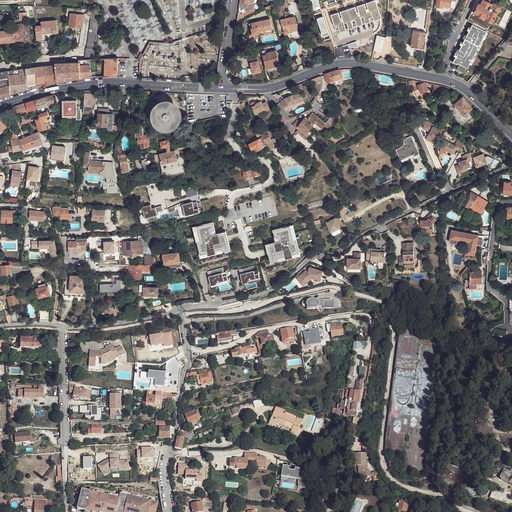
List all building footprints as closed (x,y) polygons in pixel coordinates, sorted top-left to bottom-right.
[(493,5),(491,4),(482,0),(480,5),(478,4),(473,12),(485,18),(485,19),(491,22),(496,13),(497,14),(500,6),(494,3),(493,3),(493,5)] [(245,17),(255,12),(254,8),(245,13),(242,14),(244,18),(245,17)] [(87,45),(95,46),(96,35),(100,9),(95,9),(89,16),(92,18),(87,45)] [(82,28),(83,15),(71,13),(70,24),(75,24),(75,28),(81,28),(82,28)] [(294,16),(279,20),(281,26),(282,26),(283,31),(282,31),(282,33),(283,35),(285,35),(286,35),(288,34),(289,33),(297,30),(294,16)] [(259,32),(272,29),(270,19),(251,23),(252,28),(251,29),(252,36),(259,34),(259,32)] [(42,22),(42,28),(43,32),(52,31),(53,33),(58,32),(56,20),(42,22)] [(29,23),(26,23),(27,29),(23,30),(24,40),(23,41),(24,44),(32,43),(29,23)] [(22,24),(13,24),(14,29),(15,41),(23,41),(24,40),(23,30),(22,24)] [(15,41),(14,29),(5,30),(4,30),(5,42),(15,41)] [(413,30),(410,46),(423,48),(426,31),(413,30)] [(89,59),(93,59),(94,49),(87,48),(86,48),(85,59),(89,59)] [(270,65),(279,63),(276,50),(266,53),(266,55),(262,56),(266,69),(271,68),(270,65)] [(104,77),(118,76),(118,74),(117,74),(118,58),(105,58),(104,77)] [(258,61),(250,63),(253,74),(261,72),(258,61)] [(55,65),(56,82),(69,80),(71,79),(70,62),(66,62),(55,63),(55,65)] [(71,79),(80,78),(79,65),(79,62),(71,62),(70,62),(71,79)] [(79,65),(80,78),(91,77),(90,64),(79,65)] [(47,83),(56,82),(55,65),(46,66),(47,83)] [(38,86),(47,83),(46,66),(36,67),(38,86)] [(10,94),(38,86),(36,67),(8,71),(9,85),(10,94)] [(328,73),(325,74),(328,82),(342,77),(343,77),(340,69),(337,70),(333,71),(331,72),(328,73)] [(0,87),(9,85),(8,71),(0,72),(0,87)] [(464,80),(468,81),(472,76),(470,75),(471,73),(466,71),(464,74),(458,72),(456,77),(461,79),(464,80)] [(321,76),(311,79),(313,84),(322,80),(321,76)] [(426,86),(425,82),(418,84),(418,85),(414,87),(415,90),(419,88),(421,93),(428,90),(426,86)] [(0,97),(5,96),(10,94),(9,85),(0,87),(0,97)] [(299,92),(278,101),(284,108),(293,104),(294,105),(303,101),(299,92)] [(84,94),(84,104),(93,105),(94,104),(94,94),(84,94)] [(52,95),(45,97),(48,105),(55,102),(52,95)] [(474,106),(464,95),(454,104),(464,115),(474,106)] [(45,97),(36,100),(39,108),(47,106),(48,105),(45,97)] [(150,113),(150,115),(151,119),(152,123),(155,126),(158,128),(159,128),(162,130),(166,130),(170,129),(174,128),(177,125),(179,122),(181,118),(181,114),(181,110),(180,107),(178,104),(175,101),(171,99),(167,99),(164,99),(160,99),(156,101),(154,104),(154,103),(147,103),(146,113),(150,113)] [(36,100),(26,103),(29,110),(29,111),(34,110),(39,108),(36,100)] [(77,109),(77,106),(77,100),(63,101),(64,116),(77,115),(77,119),(82,118),(82,108),(80,108),(77,109)] [(265,111),(270,108),(266,101),(261,103),(260,101),(256,103),(255,101),(250,103),(255,113),(264,108),(265,111)] [(313,107),(319,111),(323,105),(318,102),(313,107)] [(23,111),(21,104),(15,106),(17,113),(23,111)] [(91,115),(91,120),(98,120),(97,125),(107,126),(107,131),(112,131),(112,130),(117,130),(117,125),(112,125),(113,114),(108,114),(108,110),(99,109),(99,114),(91,113),(92,109),(83,109),(83,114),(83,116),(85,116),(85,114),(91,115)] [(41,118),(38,119),(37,119),(40,130),(47,128),(45,118),(49,117),(48,112),(43,114),(40,115),(41,118)] [(315,123),(322,128),(326,124),(312,113),(310,116),(308,119),(306,117),(305,117),(300,123),(297,120),(293,126),(298,130),(296,132),(306,139),(309,135),(307,133),(310,129),(313,125),(314,124),(315,123)] [(326,124),(322,128),(326,131),(333,122),(329,120),(326,124)] [(428,137),(437,142),(443,131),(434,127),(435,125),(428,121),(424,128),(424,129),(431,132),(428,137)] [(138,136),(143,135),(141,125),(133,126),(135,137),(138,136)] [(35,146),(44,143),(40,132),(31,135),(35,146)] [(265,141),(266,142),(272,139),(269,133),(263,137),(265,141)] [(23,150),(35,146),(31,135),(19,139),(23,149),(23,150)] [(138,136),(139,143),(140,143),(141,147),(148,146),(146,135),(143,135),(138,136)] [(419,153),(411,135),(405,138),(407,143),(401,146),(401,147),(396,149),(401,160),(413,154),(414,156),(419,153)] [(269,148),(270,149),(278,145),(275,137),(272,139),(266,142),(267,145),(269,148)] [(19,138),(18,138),(11,139),(11,142),(12,146),(13,151),(23,149),(19,139),(19,138)] [(259,139),(249,143),(251,149),(255,147),(257,150),(263,147),(259,139)] [(456,149),(460,150),(465,142),(459,139),(456,145),(445,140),(442,147),(451,152),(452,149),(455,151),(456,149)] [(165,147),(169,146),(170,146),(169,140),(160,142),(161,148),(165,147)] [(52,157),(64,159),(65,159),(66,148),(53,146),(52,157)] [(175,150),(170,151),(168,152),(160,153),(162,160),(162,163),(177,160),(176,158),(175,150)] [(103,161),(92,160),(89,157),(90,152),(84,152),(83,166),(88,166),(91,170),(95,170),(99,168),(101,171),(99,173),(106,177),(106,183),(117,183),(113,165),(105,164),(103,164),(103,161)] [(462,170),(466,168),(470,167),(468,161),(472,160),(470,153),(462,156),(464,161),(459,163),(460,165),(458,166),(459,168),(457,169),(459,174),(463,173),(462,170)] [(483,158),(482,154),(474,157),(477,166),(487,162),(487,163),(488,165),(493,164),(495,159),(488,156),(485,158),(483,158)] [(176,158),(177,160),(183,167),(187,166),(185,156),(176,158)] [(126,157),(120,159),(122,171),(128,170),(127,163),(128,163),(127,157),(126,157)] [(144,166),(149,164),(151,163),(149,157),(141,161),(143,166),(144,166)] [(160,164),(163,177),(185,173),(183,167),(177,160),(162,163),(160,164)] [(18,170),(20,170),(21,164),(13,165),(12,170),(13,171),(11,181),(20,182),(22,172),(19,172),(18,171),(18,170)] [(36,189),(39,168),(29,167),(26,187),(36,189)] [(260,174),(259,168),(255,169),(255,167),(246,169),(247,170),(235,172),(236,173),(233,173),(232,177),(240,178),(260,174)] [(503,194),(509,194),(511,194),(511,184),(511,182),(504,181),(504,186),(503,194)] [(463,189),(456,193),(458,198),(463,196),(462,195),(464,194),(463,189)] [(470,206),(472,207),(481,213),(488,202),(478,196),(475,194),(471,192),(464,204),(469,207),(470,206)] [(192,202),(182,204),(185,216),(199,212),(197,202),(192,203),(192,202)] [(151,204),(141,206),(142,210),(143,210),(145,217),(157,214),(157,211),(163,210),(162,205),(152,208),(151,204)] [(339,215),(342,214),(345,212),(343,205),(340,206),(335,206),(339,215)] [(61,207),(58,207),(54,206),(54,210),(55,216),(56,216),(57,216),(58,216),(59,218),(61,218),(72,218),(72,213),(68,213),(69,208),(61,208),(61,207)] [(5,221),(10,221),(13,221),(13,210),(2,210),(2,221),(5,221)] [(105,210),(92,210),(92,212),(92,220),(98,220),(98,221),(105,222),(105,210)] [(47,221),(48,217),(48,216),(48,215),(47,214),(47,213),(46,213),(46,212),(30,211),(29,219),(47,221)] [(431,214),(428,217),(429,218),(427,220),(425,220),(422,220),(422,232),(426,232),(426,231),(434,230),(434,222),(437,220),(431,214)] [(337,222),(335,218),(333,220),(328,222),(326,223),(331,232),(340,227),(337,222)] [(390,228),(398,224),(397,220),(388,224),(389,227),(390,228)] [(199,226),(196,227),(199,241),(197,242),(200,254),(207,253),(208,255),(215,253),(215,251),(222,249),(222,251),(230,249),(225,231),(213,234),(212,231),(215,230),(213,222),(202,225),(199,226)] [(283,228),(273,231),(275,238),(277,238),(278,241),(275,242),(266,244),(270,263),(278,261),(277,258),(284,257),(285,259),(292,257),(292,255),(299,253),(296,240),(293,241),(289,226),(286,227),(283,228)] [(478,244),(479,238),(480,235),(453,230),(451,242),(458,243),(458,240),(469,242),(469,246),(467,253),(475,255),(478,244)] [(148,240),(124,242),(125,255),(130,255),(130,257),(137,256),(137,254),(144,254),(144,251),(146,251),(146,248),(150,246),(148,240)] [(54,241),(38,241),(38,244),(31,244),(31,248),(48,248),(51,257),(57,255),(54,241)] [(80,250),(83,250),(86,249),(86,241),(68,241),(68,252),(70,252),(73,252),(80,252),(80,250)] [(115,241),(104,242),(104,252),(115,252),(115,241)] [(403,242),(404,253),(413,253),(412,242),(403,242)] [(368,248),(367,258),(371,258),(378,259),(378,261),(383,262),(385,262),(386,256),(383,256),(384,252),(377,252),(377,249),(368,248)] [(363,251),(356,250),(356,256),(349,255),(348,265),(361,266),(363,251)] [(163,255),(165,264),(181,262),(179,254),(179,252),(174,253),(171,253),(163,255)] [(413,253),(404,253),(405,264),(413,263),(413,253)] [(9,264),(9,261),(2,261),(0,261),(0,274),(11,272),(10,264),(9,264)] [(28,273),(29,263),(9,262),(10,264),(11,272),(28,273)] [(157,280),(163,280),(158,266),(153,267),(153,265),(145,265),(145,266),(138,266),(129,266),(129,269),(130,269),(130,273),(131,273),(131,280),(139,279),(139,273),(138,273),(138,270),(153,270),(153,272),(157,272),(157,280)] [(254,266),(241,270),(242,274),(240,275),(242,284),(248,282),(247,281),(259,278),(257,270),(255,271),(254,266)] [(306,270),(296,278),(303,286),(312,278),(319,280),(322,271),(310,267),(308,272),(306,270)] [(222,268),(210,271),(211,276),(208,277),(210,286),(216,284),(216,283),(227,280),(225,272),(223,273),(222,268)] [(139,273),(139,279),(143,279),(142,273),(153,273),(153,272),(153,270),(138,270),(138,273),(139,273)] [(472,283),(478,283),(482,283),(481,271),(471,272),(471,279),(471,282),(472,283)] [(70,287),(65,287),(65,297),(86,297),(86,277),(70,277),(70,287)] [(102,279),(102,289),(112,288),(112,291),(113,291),(120,291),(121,291),(126,290),(126,289),(125,279),(126,279),(126,278),(102,279)] [(51,295),(48,285),(36,288),(39,298),(51,295)] [(143,297),(148,297),(148,294),(157,294),(157,286),(143,286),(143,297)] [(19,303),(17,294),(15,294),(13,295),(10,296),(8,296),(10,305),(19,303)] [(40,320),(49,320),(49,312),(46,312),(46,310),(43,310),(43,311),(40,312),(40,320)] [(342,323),(326,325),(328,333),(331,332),(330,327),(342,325),(342,323)] [(310,344),(321,342),(318,325),(300,328),(302,342),(301,342),(303,349),(311,348),(311,346),(310,344)] [(344,335),(342,325),(330,327),(331,332),(332,337),(344,335)] [(288,339),(294,338),(293,329),(282,330),(281,332),(282,335),(283,343),(284,344),(286,344),(287,344),(288,342),(288,339)] [(507,331),(494,329),(493,334),(505,337),(507,331)] [(271,345),(275,344),(274,340),(272,334),(269,335),(268,330),(259,332),(255,337),(257,338),(259,338),(261,338),(262,343),(262,345),(271,343),(271,345)] [(174,345),(171,331),(149,335),(151,345),(163,343),(164,346),(174,345)] [(235,331),(215,334),(216,338),(217,338),(218,343),(231,341),(231,336),(235,335),(235,331)] [(42,348),(42,341),(21,339),(21,347),(42,348)] [(59,349),(58,339),(47,339),(47,343),(50,343),(51,350),(59,349)] [(108,349),(108,348),(103,350),(91,350),(91,370),(103,370),(103,364),(107,364),(118,359),(117,358),(127,353),(123,346),(116,349),(114,344),(110,346),(111,347),(108,349)] [(235,352),(232,352),(233,359),(247,356),(247,355),(257,354),(256,349),(251,350),(251,347),(235,350),(235,352)] [(164,385),(165,371),(149,370),(148,378),(156,378),(155,385),(164,385)] [(213,383),(211,373),(199,376),(201,386),(213,383)] [(76,386),(69,385),(70,394),(74,394),(73,397),(85,399),(87,391),(75,389),(76,386)] [(351,391),(349,398),(347,410),(348,410),(357,412),(358,404),(359,404),(361,392),(351,391)] [(111,396),(110,396),(110,404),(110,411),(120,411),(120,396),(118,396),(111,396)] [(155,405),(156,397),(152,397),(147,396),(146,405),(155,405)] [(18,417),(18,403),(8,402),(9,417),(18,417)] [(276,407),(270,422),(276,425),(277,423),(292,429),(291,431),(297,434),(303,421),(297,419),(296,420),(284,414),(285,411),(276,407)] [(101,408),(85,408),(84,413),(91,413),(91,415),(91,418),(94,418),(96,418),(95,422),(101,422),(101,408)] [(186,415),(188,420),(189,423),(193,422),(197,421),(200,419),(197,411),(186,415)] [(326,418),(320,416),(314,431),(320,433),(326,418)] [(164,428),(155,428),(155,430),(156,432),(157,432),(158,431),(158,430),(159,430),(160,440),(170,440),(170,428),(164,428)] [(180,438),(178,437),(176,449),(183,450),(184,440),(189,441),(190,440),(194,436),(190,431),(188,432),(183,435),(180,437),(180,438)] [(31,433),(14,435),(15,444),(32,443),(32,444),(36,444),(35,436),(31,437),(31,433)] [(107,462),(106,461),(98,466),(102,473),(111,467),(111,469),(119,468),(119,471),(129,471),(128,461),(118,461),(118,454),(110,454),(110,460),(107,462)] [(250,461),(251,454),(245,454),(245,460),(240,460),(240,459),(235,459),(235,461),(230,461),(230,468),(237,468),(237,469),(247,470),(248,461),(250,461)] [(266,458),(257,458),(257,454),(251,454),(250,461),(256,461),(256,467),(265,468),(266,461),(266,458)] [(355,455),(355,463),(356,463),(356,467),(357,467),(358,474),(359,474),(362,482),(371,478),(368,472),(367,472),(367,455),(355,455)] [(288,467),(283,466),(281,475),(287,475),(287,477),(297,479),(298,486),(303,486),(302,475),(299,475),(299,469),(295,468),(294,471),(288,470),(288,467)] [(111,467),(102,473),(105,477),(111,473),(119,472),(119,471),(119,468),(111,469),(111,467)] [(511,473),(504,469),(500,476),(500,477),(500,478),(501,479),(509,484),(509,483),(511,484),(511,473)] [(90,490),(89,492),(104,496),(104,497),(112,499),(112,498),(120,500),(120,497),(90,490)] [(89,492),(82,491),(77,510),(85,511),(156,511),(158,505),(151,503),(136,499),(136,501),(128,498),(128,497),(121,495),(120,497),(120,500),(112,498),(112,499),(104,497),(104,496),(89,492)] [(121,493),(121,495),(128,497),(128,498),(136,501),(136,499),(151,503),(152,500),(121,493)] [(398,510),(407,511),(409,502),(400,501),(399,504),(398,510)] [(202,511),(204,511),(203,503),(187,504),(188,511),(202,511)]
